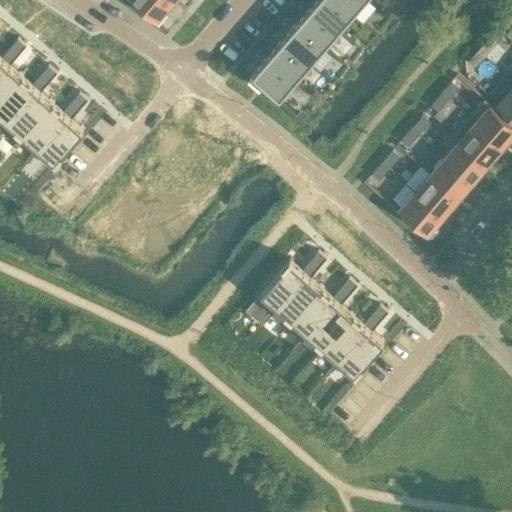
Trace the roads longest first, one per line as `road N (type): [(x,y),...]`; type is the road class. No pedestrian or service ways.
road 1 (residential): [(182,72),(290,150),(440,287)]
road 2 (residential): [(73,0),(182,72)]
